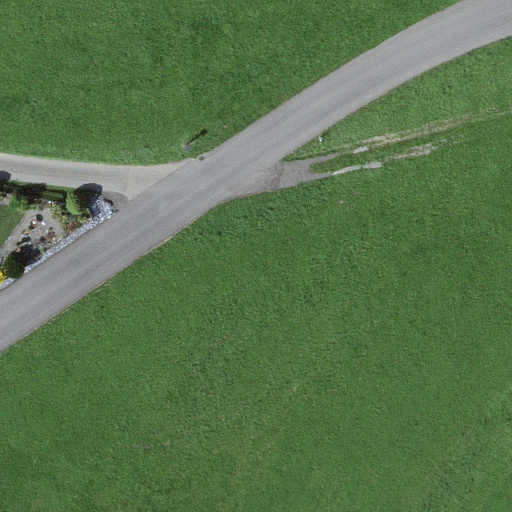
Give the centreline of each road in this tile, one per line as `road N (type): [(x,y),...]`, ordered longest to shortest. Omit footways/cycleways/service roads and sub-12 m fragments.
road 1 (tertiary): [(511,4),(358,79),(208,184)]
road 2 (tertiary): [(208,184),(0,322)]
road 3 (unclassified): [(0,163),(208,184)]
